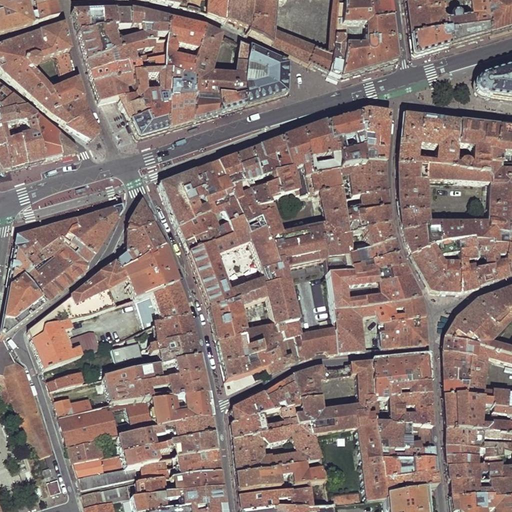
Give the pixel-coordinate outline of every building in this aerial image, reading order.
[(0,0),(0,36),(30,27),(27,17),(22,0),(0,0)] [(52,2),(51,0),(22,0),(27,17),(54,10),(52,2)] [(130,0),(145,3),(171,8),(178,9),(178,0),(130,0)] [(185,0),(178,0),(178,9),(188,12),(189,3),(185,0)] [(209,0),(209,17),(224,25),(224,23),(226,0),(209,0)] [(226,0),(224,23),(235,28),(247,33),(251,22),(252,0),(226,0)] [(252,0),(251,22),(247,33),(245,36),(292,59),(315,72),(325,77),(329,57),(331,40),(334,8),(335,2),(335,0),(252,0)] [(344,59),(340,82),(366,74),(392,67),(394,64),(394,59),(392,43),(389,22),(368,25),(366,6),(365,0),(357,0),(358,7),(334,8),(331,40),(342,39),(344,59)] [(402,0),(404,13),(408,40),(446,34),(448,50),(467,44),(487,38),(481,0),(402,0)] [(511,0),(481,0),(487,38),(511,30),(511,0)] [(366,6),(368,25),(389,22),(390,22),(389,13),(388,4),(366,6)] [(55,15),(54,10),(27,17),(30,27),(42,23),(56,19),(55,15)] [(92,15),(70,16),(76,36),(110,31),(115,30),(112,14),(92,15)] [(121,14),(112,14),(115,30),(128,29),(129,15),(121,14)] [(148,19),(129,15),(128,29),(137,31),(138,39),(114,45),(110,31),(76,36),(81,51),(84,63),(140,47),(164,45),(167,23),(148,19)] [(184,27),(167,23),(164,45),(163,61),(162,74),(168,75),(188,80),(202,31),(184,27)] [(1,48),(0,48),(0,75),(2,78),(47,118),(64,128),(75,121),(65,109),(80,102),(78,97),(72,73),(57,77),(60,89),(47,94),(30,74),(34,71),(35,69),(35,66),(35,64),(52,59),(55,70),(70,65),(60,29),(1,48)] [(191,82),(191,126),(203,122),(217,118),(214,99),(233,100),(242,98),(247,51),(238,47),(231,78),(208,76),(219,38),(202,31),(188,80),(188,81),(191,82)] [(446,34),(408,40),(410,57),(411,59),(413,60),(431,55),(448,50),(446,34)] [(329,57),(325,77),(329,78),(340,82),(344,59),(342,39),(331,40),(329,57)] [(147,64),(163,61),(164,45),(140,47),(84,63),(86,69),(88,76),(109,69),(126,67),(147,64)] [(242,98),(242,111),(263,105),(284,98),(286,68),(266,59),(247,51),(242,98)] [(163,61),(147,64),(148,75),(162,74),(163,61)] [(56,73),(57,77),(72,73),(71,69),(70,65),(55,70),(56,73)] [(109,69),(88,76),(90,82),(90,86),(129,77),(126,67),(109,69)] [(511,103),(511,69),(504,72),(487,77),(486,77),(484,78),(484,79),(477,80),(473,84),(472,88),(473,92),(475,97),(480,99),(485,100),(488,101),(489,100),(505,103),(511,103)] [(145,120),(127,125),(134,141),(137,142),(151,138),(165,134),(166,110),(168,75),(162,74),(148,75),(129,77),(132,87),(133,99),(136,107),(139,116),(143,115),(145,120)] [(188,81),(188,80),(168,75),(166,110),(165,134),(178,130),(191,126),(191,82),(188,81)] [(129,77),(90,86),(94,96),(97,106),(116,101),(120,111),(136,107),(133,99),(124,102),(121,89),(132,87),(129,77)] [(0,145),(8,173),(16,170),(25,168),(10,112),(20,108),(10,100),(0,92),(0,145)] [(214,99),(217,118),(229,115),(242,111),(242,98),(233,100),(214,99)] [(75,121),(64,128),(78,136),(88,142),(92,138),(96,133),(88,120),(86,115),(80,102),(65,109),(75,121)] [(136,107),(120,111),(124,118),(127,125),(145,120),(143,115),(139,116),(136,107)] [(10,112),(25,168),(33,166),(42,164),(30,123),(34,119),(27,114),(20,108),(10,112)] [(385,142),(387,117),(375,115),(364,114),(356,116),(357,130),(362,130),(361,168),(383,167),(385,142)] [(357,130),(356,116),(349,119),(323,128),(328,148),(336,145),(337,174),(361,169),(361,168),(362,130),(357,130)] [(30,123),(42,164),(50,162),(59,160),(54,141),(57,138),(45,129),(34,119),(30,123)] [(455,148),(456,125),(429,122),(402,119),(399,121),(397,145),(395,169),(415,169),(415,168),(416,150),(435,152),(434,169),(434,170),(453,171),(453,167),(455,148)] [(492,156),(495,130),(475,128),(456,125),(455,148),(472,150),(471,168),(467,168),(462,164),(457,167),(453,167),(453,171),(485,176),(486,168),(486,156),(492,156)] [(328,148),(323,128),(302,136),(280,144),(290,173),(271,178),(277,201),(295,197),(296,201),(307,198),(304,187),(304,181),(309,180),(337,174),(336,145),(328,148)] [(504,243),(502,262),(506,279),(511,276),(511,131),(509,131),(495,130),(492,156),(486,156),(486,168),(499,167),(510,167),(510,172),(506,243),(504,243)] [(54,141),(59,160),(66,158),(74,156),(73,151),(57,138),(54,141)] [(290,173),(280,144),(275,146),(267,148),(255,153),(245,156),(232,161),(241,189),(243,188),(252,211),(254,211),(269,209),(296,201),(295,197),(277,201),(271,178),(290,173)] [(241,189),(232,161),(223,164),(215,167),(222,185),(223,184),(227,195),(239,222),(241,228),(259,222),(254,211),(252,211),(243,188),(241,189)] [(222,185),(215,167),(210,169),(206,170),(217,199),(227,195),(223,184),(222,185)] [(383,182),(383,167),(361,168),(361,169),(337,174),(309,180),(311,186),(304,187),(307,198),(308,200),(313,199),(313,196),(318,195),(324,228),(278,238),(269,209),(254,211),(259,222),(267,242),(268,243),(277,265),(283,263),(283,265),(318,258),(319,264),(320,263),(324,263),(325,266),(326,278),(350,276),(350,270),(345,257),(352,255),(352,236),(346,238),(341,203),(337,182),(347,180),(350,201),(357,200),(383,196),(383,182)] [(434,170),(434,169),(415,168),(415,169),(395,169),(396,197),(396,203),(397,208),(399,223),(399,230),(402,242),(405,251),(433,245),(456,243),(471,241),(472,243),(489,243),(504,243),(506,243),(510,172),(499,172),(499,167),(486,168),(485,176),(453,171),(434,170)] [(217,199),(206,170),(199,173),(193,175),(204,204),(217,199)] [(204,204),(193,175),(175,181),(157,188),(166,210),(175,232),(204,218),(201,205),(204,204)] [(204,218),(175,232),(178,239),(182,246),(226,228),(239,222),(227,195),(217,199),(204,204),(201,205),(204,218)] [(384,205),(383,196),(357,200),(360,211),(347,213),(345,202),(341,203),(346,238),(352,236),(357,235),(354,218),(385,214),(384,205)] [(144,218),(138,207),(126,229),(150,229),(144,218)] [(105,215),(91,218),(110,230),(112,226),(120,215),(118,211),(105,215)] [(386,221),(385,214),(354,218),(357,235),(362,234),(386,228),(386,221)] [(21,281),(43,309),(83,277),(85,270),(87,265),(90,260),(110,230),(91,218),(81,221),(71,224),(73,229),(62,250),(29,275),(21,281)] [(229,238),(187,257),(196,281),(207,313),(236,303),(238,310),(262,301),(260,289),(263,288),(261,282),(226,294),(219,273),(214,259),(249,244),(258,274),(278,269),(277,265),(268,243),(267,242),(259,222),(241,228),(239,222),(226,228),(229,238)] [(46,231),(62,250),(73,229),(71,224),(58,228),(46,231)] [(226,228),(182,246),(184,252),(187,257),(229,238),(226,228)] [(389,237),(386,228),(362,234),(363,242),(370,250),(391,245),(389,237)] [(156,240),(150,229),(126,229),(124,235),(123,257),(116,263),(118,268),(122,268),(124,271),(161,249),(156,240)] [(13,253),(29,275),(62,250),(46,231),(31,236),(15,240),(13,253)] [(458,265),(459,297),(477,291),(477,290),(481,288),(478,272),(477,267),(471,267),(471,269),(465,269),(464,261),(476,260),(472,243),(471,241),(456,243),(458,255),(458,265)] [(433,245),(405,251),(408,258),(418,275),(429,294),(438,295),(442,265),(440,260),(445,257),(449,256),(449,258),(452,258),(452,256),(458,255),(456,243),(433,245)] [(478,272),(481,288),(487,286),(493,284),(492,280),(490,269),(489,243),(472,243),(476,260),(482,261),(484,272),(478,272)] [(492,280),(493,284),(500,281),(506,279),(502,262),(504,243),(489,243),(490,269),(492,280)] [(393,252),(391,245),(370,250),(352,255),(345,257),(350,270),(396,259),(393,252)] [(118,268),(116,263),(105,271),(95,279),(77,294),(26,333),(29,341),(39,337),(43,328),(77,322),(90,319),(131,304),(132,305),(134,304),(151,297),(176,286),(169,268),(161,249),(124,271),(122,268),(118,268)] [(5,294),(21,281),(29,275),(13,253),(9,273),(5,294)] [(327,357),(335,356),(333,331),(299,339),(292,308),(285,271),(290,270),(291,270),(318,265),(319,264),(318,258),(283,265),(283,263),(277,265),(278,269),(258,274),(261,282),(263,288),(260,289),(262,301),(266,300),(271,327),(272,330),(275,329),(276,336),(283,335),(284,342),(292,340),(298,364),(298,365),(311,360),(310,358),(311,357),(312,356),(314,356),(319,355),(324,355),(326,355),(327,356),(327,357)] [(396,259),(350,270),(350,276),(351,280),(402,271),(399,265),(396,259)] [(442,265),(438,295),(448,296),(459,297),(458,265),(442,265)] [(410,287),(402,271),(351,280),(350,276),(326,278),(328,299),(330,315),(372,310),(418,302),(410,287)] [(0,340),(3,340),(43,309),(21,281),(5,294),(1,318),(0,324),(0,340)] [(182,304),(176,286),(151,297),(159,325),(187,320),(182,304)] [(511,288),(509,290),(475,303),(464,312),(452,322),(441,340),(511,360),(511,288)] [(151,297),(134,304),(142,334),(152,330),(152,327),(159,325),(151,297)] [(420,312),(418,302),(372,310),(375,320),(378,330),(379,329),(379,335),(378,336),(379,353),(423,349),(423,335),(422,320),(420,312)] [(241,341),(242,332),(238,310),(236,303),(207,313),(209,322),(213,339),(215,347),(241,341)] [(375,320),(372,310),(330,315),(333,331),(335,356),(356,355),(361,354),(357,322),(375,320)] [(187,320),(159,325),(152,327),(152,330),(154,346),(146,348),(148,358),(156,356),(163,354),(162,347),(192,340),(190,331),(187,320)] [(74,360),(98,351),(95,341),(84,345),(83,342),(78,339),(65,343),(62,334),(70,332),(70,331),(77,328),(77,322),(43,328),(39,337),(29,341),(35,357),(41,372),(74,360)] [(242,332),(241,341),(244,351),(259,348),(261,357),(266,370),(268,378),(298,364),(292,340),(284,342),(283,335),(276,336),(275,329),(272,330),(271,327),(242,332)] [(3,340),(0,340),(0,391),(1,391),(2,395),(5,403),(6,403),(11,401),(22,437),(34,453),(39,460),(43,459),(48,457),(39,430),(33,410),(27,391),(21,370),(14,365),(9,354),(3,340)] [(194,349),(192,340),(162,347),(163,354),(156,356),(159,369),(197,360),(194,349)] [(511,360),(441,340),(440,349),(440,356),(440,363),(440,373),(450,373),(450,366),(467,368),(467,386),(467,401),(491,402),(491,408),(491,425),(491,436),(511,436),(511,360)] [(241,341),(215,347),(217,358),(219,369),(261,357),(259,348),(244,351),(241,341)] [(113,366),(141,360),(138,350),(130,352),(130,350),(110,356),(113,366)] [(261,357),(219,369),(221,378),(223,385),(266,370),(261,357)] [(60,379),(77,375),(74,360),(41,372),(44,383),(60,379)] [(159,369),(100,381),(108,407),(146,405),(149,405),(149,398),(167,395),(168,398),(162,399),(162,403),(206,397),(197,360),(159,369)] [(404,388),(427,385),(426,373),(425,361),(424,360),(388,364),(369,366),(371,404),(376,403),(386,401),(385,399),(385,390),(395,389),(404,388)] [(314,439),(313,437),(354,432),(361,494),(330,498),(331,508),(383,504),(382,497),(381,483),(378,463),(377,453),(373,426),(371,426),(371,404),(369,366),(344,368),(343,370),(341,371),(339,372),(329,373),(326,373),(324,371),(323,370),(319,370),(290,379),(296,408),(291,409),(293,420),(299,419),(301,428),(306,427),(307,437),(311,437),(311,439),(314,439)] [(440,385),(467,386),(467,368),(450,366),(450,373),(440,373),(440,385)] [(266,370),(223,385),(225,396),(227,397),(249,387),(268,378),(266,370)] [(74,387),(100,381),(98,375),(72,381),(74,387)] [(65,390),(74,387),(72,381),(72,379),(61,383),(60,379),(44,383),(48,394),(65,390)] [(276,387),(261,396),(270,413),(278,411),(277,407),(282,406),(283,410),(291,409),(296,408),(290,379),(276,387)] [(427,385),(404,388),(405,398),(428,397),(427,385)] [(441,400),(467,401),(467,386),(440,385),(441,400)] [(395,389),(385,390),(385,399),(396,398),(395,389)] [(51,405),(66,401),(68,401),(66,393),(65,390),(48,394),(51,405)] [(66,393),(68,401),(77,399),(76,391),(66,393)] [(230,420),(231,425),(262,416),(270,413),(261,396),(230,412),(230,420)] [(208,412),(206,397),(162,403),(149,405),(146,405),(152,433),(209,421),(208,412)] [(377,453),(391,452),(403,451),(432,450),(431,439),(428,397),(405,398),(396,398),(385,399),(386,401),(388,427),(379,427),(376,403),(371,404),(371,426),(373,426),(377,453)] [(444,432),(491,436),(491,425),(489,425),(488,427),(480,427),(480,408),(491,408),(491,402),(467,401),(441,400),(444,432)] [(56,421),(90,411),(87,401),(67,405),(52,408),(54,415),(56,421)] [(114,441),(152,433),(146,405),(108,407),(90,411),(56,421),(61,436),(65,451),(94,445),(114,441)] [(230,435),(230,443),(294,429),(293,420),(291,409),(283,410),(280,411),(281,425),(263,428),(262,416),(231,425),(229,427),(230,435)] [(210,429),(209,421),(152,433),(114,441),(118,457),(152,450),(149,439),(171,438),(173,445),(211,437),(210,429)] [(306,427),(301,428),(294,429),(230,443),(232,460),(234,477),(305,463),(313,462),(318,461),(311,439),(311,437),(307,437),(306,427)] [(444,432),(443,449),(461,452),(481,453),(481,442),(510,444),(509,449),(509,453),(503,453),(503,458),(511,457),(511,436),(491,436),(444,432)] [(212,447),(211,437),(173,445),(152,450),(118,457),(97,461),(70,467),(74,483),(132,471),(213,455),(212,447)] [(70,467),(97,461),(94,445),(65,451),(67,458),(70,467)] [(443,449),(444,470),(474,470),(473,464),(476,464),(475,458),(478,458),(479,464),(482,464),(483,469),(502,469),(502,461),(495,461),(495,453),(481,453),(461,452),(443,449)] [(433,462),(432,450),(403,451),(404,457),(391,457),(391,452),(377,453),(378,463),(433,462)] [(215,455),(213,455),(132,471),(133,480),(140,479),(159,476),(170,473),(216,465),(216,460),(215,455)] [(434,475),(433,462),(378,463),(381,483),(397,480),(396,467),(410,466),(411,478),(434,475)] [(235,486),(236,494),(278,490),(277,478),(290,478),(292,488),(306,486),(324,484),(323,475),(321,475),(320,471),(307,473),(305,463),(234,477),(235,486)] [(216,465),(170,473),(171,481),(218,475),(217,470),(216,465)] [(486,485),(511,482),(511,471),(502,472),(502,469),(483,469),(478,469),(474,470),(444,470),(446,485),(447,485),(462,486),(479,485),(479,483),(477,483),(476,477),(486,476),(486,485)] [(134,482),(133,480),(132,471),(74,483),(76,487),(78,494),(134,482)] [(324,484),(306,486),(307,492),(309,510),(315,510),(328,508),(325,492),(326,491),(327,491),(328,491),(328,490),(328,489),(328,488),(326,475),(324,475),(324,473),(322,471),(320,471),(321,475),(323,475),(324,484)] [(219,484),(218,475),(171,481),(160,483),(141,486),(134,486),(79,497),(82,506),(83,510),(110,507),(129,504),(163,499),(161,486),(168,484),(169,487),(177,486),(177,489),(174,490),(171,493),(171,498),(220,491),(219,484)] [(434,482),(434,475),(411,478),(397,480),(381,483),(382,497),(398,494),(398,488),(407,486),(408,491),(404,493),(424,490),(435,488),(434,482)] [(140,479),(141,486),(160,483),(159,476),(140,479)] [(59,494),(55,482),(48,485),(45,486),(48,497),(59,494)] [(508,502),(508,508),(511,507),(511,482),(486,485),(479,485),(462,486),(447,485),(449,501),(491,500),(491,503),(508,502)] [(425,511),(425,505),(424,490),(404,493),(398,494),(382,497),(383,504),(383,511),(425,511)] [(130,511),(164,511),(164,506),(180,503),(180,511),(189,509),(190,511),(222,508),(221,500),(220,491),(171,498),(163,499),(129,504),(130,511)] [(238,508),(238,511),(257,511),(271,510),(276,509),(276,505),(286,505),(287,507),(290,507),(290,510),(303,510),(309,510),(307,492),(237,499),(238,508)] [(508,511),(508,508),(508,502),(491,503),(491,500),(449,501),(450,511),(508,511)]
